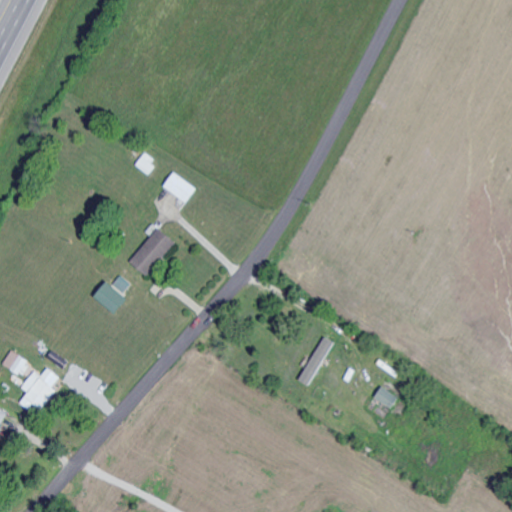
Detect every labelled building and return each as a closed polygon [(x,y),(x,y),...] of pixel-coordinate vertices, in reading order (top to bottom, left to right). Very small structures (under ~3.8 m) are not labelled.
[(134,262),(152,276),(179,241),(162,227),(134,262)] [(101,297),(121,315),(134,300),(126,293),(134,285),(122,274),(101,297)] [(303,378),(313,384),(339,342),(329,336),(303,378)] [(59,388),(56,386),(63,375),(50,366),(44,374),(37,370),(25,387),(29,390),(22,403),(32,409),(36,403),(46,409),(59,388)] [(397,408),(404,396),(384,384),(377,397),(397,408)] [(0,430),(9,411),(0,407),(0,430)]
